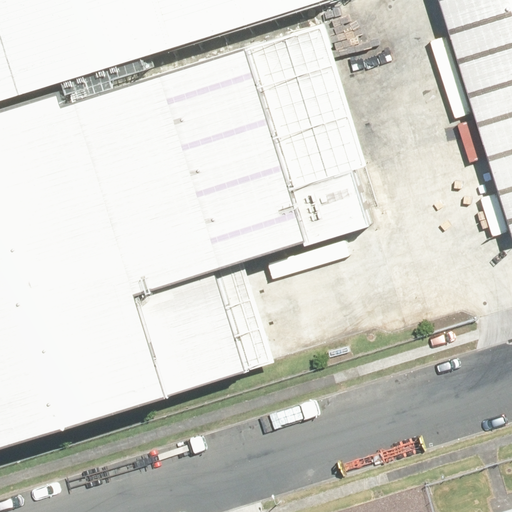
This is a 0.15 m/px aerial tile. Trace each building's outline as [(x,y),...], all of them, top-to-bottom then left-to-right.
[(0,0),(0,99),(324,0),(0,0)] [(400,0),(379,0),(379,65),(400,65),(400,0)] [(511,222),(511,0),(433,0),(504,225),(511,222)] [(373,48),(364,11),(342,17),(351,54),(373,48)] [(71,83),(0,104),(0,437),(255,361),(225,260),(372,216),(356,163),(369,159),(348,90),(327,20),(75,96),(71,83)] [(440,58),(412,66),(425,111),(453,103),(440,58)] [(488,202),(483,182),(439,193),(445,214),(488,202)] [(511,511),(511,503),(481,511),(511,511)]
